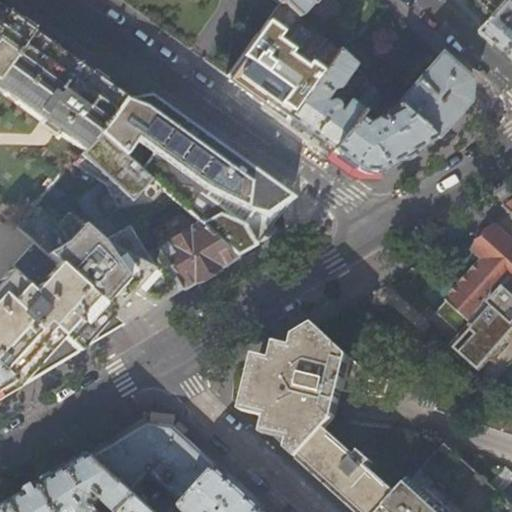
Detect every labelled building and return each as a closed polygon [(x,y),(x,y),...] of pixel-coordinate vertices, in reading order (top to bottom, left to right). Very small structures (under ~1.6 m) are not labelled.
[(272,11),(292,25),(275,51),(255,36),(227,76),(243,88),(287,120),(335,51),(296,15),(279,0),(276,3),(272,11)] [(272,0),(276,3),(279,0),(296,15),(307,4),(310,5),(312,4),(315,0),(314,0),(272,0)] [(511,0),(509,0),(503,6),(488,24),(511,46),(511,0)] [(3,13),(0,10),(0,214),(9,223),(13,227),(33,204),(60,175),(97,134),(122,99),(95,79),(60,54),(3,13)] [(353,68),(335,51),(287,120),(308,135),(332,152),(377,89),(371,83),(354,106),(347,101),(342,107),(339,105),(337,107),(335,103),(332,102),(326,103),(324,101),(328,95),(331,91),(337,90),(353,68)] [(468,81),(439,54),(395,105),(432,139),(448,121),(465,102),(468,81)] [(432,139),(395,105),(366,124),(363,122),(383,94),(377,89),(332,152),(355,169),(381,170),(407,154),(432,139)] [(97,134),(233,259),(254,247),(250,245),(250,246),(248,243),(250,241),(247,235),(260,218),(287,194),(274,185),(211,140),(146,94),(122,99),(97,134)] [(146,287),(129,297),(33,204),(13,227),(109,314),(122,325),(137,316),(167,298),(197,280),(222,265),(233,259),(97,134),(60,175),(146,287)] [(97,329),(109,314),(13,227),(9,223),(0,214),(0,370),(18,387),(41,373),(77,352),(97,329)] [(483,241),(475,250),(484,258),(449,299),(436,313),(466,339),(484,355),(511,323),(511,240),(496,226),(483,241)] [(430,307),(419,297),(411,306),(422,316),(430,307)] [(481,371),(511,335),(511,323),(484,355),(466,339),(456,350),(481,371)] [(376,378),(316,325),(299,336),(263,358),(259,371),(248,413),(264,416),(268,417),(265,429),(288,450),(299,460),(329,432),(338,424),(392,431),(446,445),(511,503),(511,414),(499,409),(452,396),(390,381),(376,378)] [(0,397),(18,387),(0,370),(0,397)] [(134,434),(95,457),(133,491),(150,471),(171,490),(167,495),(178,504),(182,500),(189,506),(222,470),(198,448),(174,427),(149,425),(134,434)] [(359,459),(329,432),(299,460),(324,482),(354,510),(357,511),(383,511),(400,495),(372,471),(376,466),(363,454),(359,459)] [(400,495),(383,511),(511,511),(511,503),(446,445),(400,495)] [(71,472),(46,486),(61,511),(101,511),(98,509),(100,504),(104,500),(117,511),(131,511),(142,500),(133,491),(95,457),(71,472)] [(268,511),(245,491),(222,470),(189,506),(186,510),(186,511),(268,511)] [(61,511),(46,486),(17,504),(1,511),(61,511)] [(155,511),(142,500),(131,511),(155,511)]
